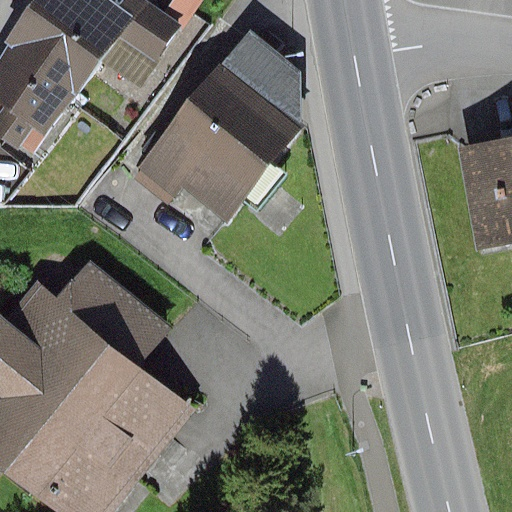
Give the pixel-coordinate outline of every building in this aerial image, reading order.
[(155,65),(182,28),(143,0),(41,0),(12,41),(79,90),(118,38),(155,65)] [(246,31),(220,65),(301,129),(299,72),(246,31)] [(0,145),(28,166),(79,90),(12,41),(0,64),(0,103),(6,109),(0,116),(0,145)] [(301,129),(220,65),(137,170),(176,199),(184,189),(228,223),(301,129)] [(511,138),(457,149),(475,252),(511,245),(511,138)] [(91,261),(59,300),(140,368),(173,329),(91,261)] [(0,460),(64,511),(108,511),(193,408),(140,368),(59,300),(39,284),(11,318),(0,309),(0,460)]
